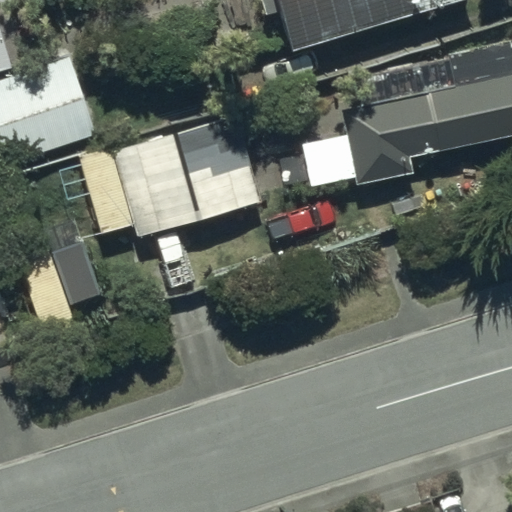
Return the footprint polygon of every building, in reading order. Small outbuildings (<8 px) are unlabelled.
[(436,0),(265,0),(279,47),(436,0)] [(511,49),(510,39),(445,53),(451,84),(339,108),(345,134),(302,144),(311,185),(353,176),(355,183),(411,171),(407,155),(511,132),(511,49)] [(0,163),(89,133),(62,55),(0,76),(0,163)] [(133,226),(136,237),(259,200),(234,115),(111,152),(110,146),(78,156),(102,235),(133,226)] [(92,292),(64,216),(33,227),(61,304),(92,292)]
